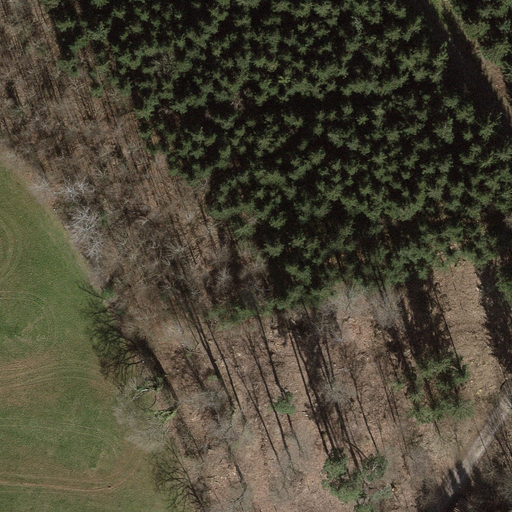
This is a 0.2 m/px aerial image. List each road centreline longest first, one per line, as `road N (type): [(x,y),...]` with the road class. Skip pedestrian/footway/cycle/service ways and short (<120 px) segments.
road 1 (track): [(419,0),(511,131)]
road 2 (track): [(511,394),(437,511)]
